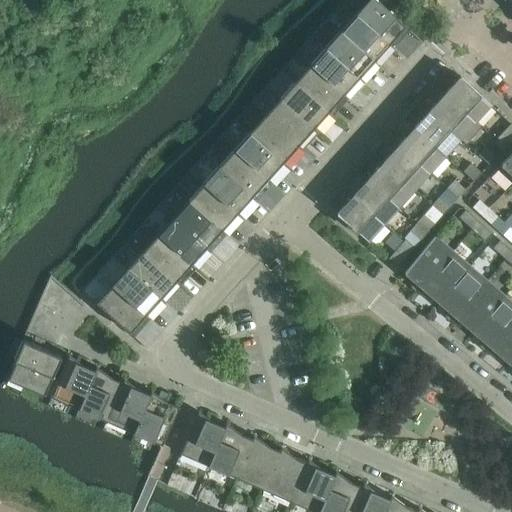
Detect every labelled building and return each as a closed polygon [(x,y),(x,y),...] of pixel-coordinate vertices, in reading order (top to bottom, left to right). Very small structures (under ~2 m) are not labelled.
[(405,26),(375,0),(364,0),(354,12),(389,44),(405,26)] [(389,44),(354,12),(339,29),(374,61),(389,44)] [(374,61),(339,29),(323,46),(358,78),(374,61)] [(358,78),(323,46),(308,63),(343,95),(358,78)] [(343,95),(308,63),(293,80),(328,112),(343,95)] [(490,105),(460,76),(443,94),(475,122),(490,105)] [(328,112),(293,80),(278,97),(313,129),(328,112)] [(481,128),(475,122),(443,94),(428,111),(460,139),(466,145),(481,128)] [(313,129),(278,97),(262,114),(297,146),(313,129)] [(413,128),(444,156),(460,139),(428,111),(413,128)] [(297,146),(262,114),(247,131),(282,163),(297,146)] [(511,140),(511,125),(510,123),(493,142),(502,151),(511,140)] [(398,145),(429,173),(444,156),(413,128),(398,145)] [(282,163),(247,131),(232,148),(267,180),(282,163)] [(383,162),(414,190),(429,173),(398,145),(383,162)] [(478,155),(488,165),(497,156),(487,146),(478,155)] [(267,180),(232,148),(217,165),(252,197),(267,180)] [(511,184),(511,152),(496,169),(511,184)] [(367,179),(398,207),(414,190),(383,162),(367,179)] [(462,172),(473,182),(481,173),(471,163),(462,172)] [(252,197),(217,165),(201,182),(236,214),(252,197)] [(352,196),(383,224),(398,207),(367,179),(352,196)] [(446,188),(457,198),(465,189),(455,179),(446,188)] [(236,214),(201,182),(186,199),(221,231),(236,214)] [(336,214),(368,241),(383,224),(352,196),(336,214)] [(431,206),(442,215),(450,206),(439,196),(431,206)] [(221,231),(186,199),(171,216),(206,248),(221,231)] [(479,200),(472,208),(481,216),(488,209),(479,200)] [(491,224),(497,217),(488,209),(481,216),(491,224)] [(467,211),(460,220),(472,231),(479,222),(467,211)] [(416,223),(427,232),(436,223),(425,214),(416,223)] [(206,248),(171,216),(156,233),(191,265),(206,248)] [(484,241),(491,233),(479,222),(472,231),(484,241)] [(427,232),(416,223),(408,232),(419,242),(427,232)] [(511,230),(509,228),(502,235),(511,243),(511,230)] [(191,265),(156,233),(140,250),(175,281),(191,265)] [(414,281),(410,286),(418,292),(453,252),(435,236),(403,272),(414,281)] [(388,258),(397,267),(414,247),(405,239),(388,258)] [(511,251),(499,240),(492,248),(505,260),(511,251)] [(175,281),(140,250),(125,267),(160,298),(175,281)] [(425,299),(429,294),(439,303),(470,266),(453,252),(418,292),(425,299)] [(448,311),(444,316),(452,322),(487,281),(470,266),(439,303),(448,311)] [(160,298),(125,267),(110,284),(145,315),(160,298)] [(460,329),(464,324),(473,332),(505,296),(487,281),(452,322),(460,329)] [(94,301),(129,333),(145,315),(110,284),(94,301)] [(483,341),(479,346),(487,352),(511,322),(511,302),(505,296),(473,332),(483,341)] [(494,358),(498,354),(508,362),(511,357),(511,322),(487,352),(494,358)] [(13,359),(15,360),(15,359),(52,375),(60,356),(22,339),(13,359)] [(95,371),(94,371),(85,366),(69,355),(55,386),(50,396),(78,409),(95,371)] [(7,378),(43,394),(44,393),(48,384),(52,375),(15,359),(15,360),(7,378)] [(122,383),(112,378),(96,367),(94,371),(95,371),(78,409),(106,421),(122,383)] [(150,395),(149,395),(140,390),(124,379),(123,379),(122,383),(106,421),(133,433),(150,395)] [(48,384),(44,393),(50,396),(55,386),(48,384)] [(178,407),(167,402),(151,391),(149,395),(150,395),(133,433),(161,445),(178,407)] [(225,427),(224,427),(214,423),(198,411),(180,454),(208,466),(225,427)] [(252,439),(251,439),(242,435),(226,423),(224,427),(225,427),(208,466),(235,478),(252,439)] [(279,451),(269,447),(253,435),(251,439),(252,439),(235,478),(263,490),(279,451)] [(307,464),(306,463),(297,459),(281,447),(279,451),(263,490),(290,502),(307,464)] [(318,511),(334,475),(324,471),(308,459),(306,463),(307,464),(290,502),(313,511),(318,511)] [(351,511),(362,488),(361,487),(352,483),(336,471),(334,475),(318,511),(351,511)] [(379,495),(363,483),(361,487),(362,488),(351,511),(384,511),(390,499),(389,499),(379,495)] [(416,511),(417,511),(416,511),(407,507),(391,495),(389,499),(390,499),(384,511),(416,511)]
